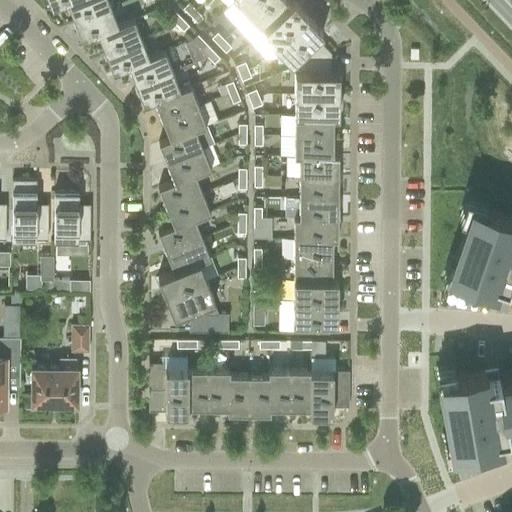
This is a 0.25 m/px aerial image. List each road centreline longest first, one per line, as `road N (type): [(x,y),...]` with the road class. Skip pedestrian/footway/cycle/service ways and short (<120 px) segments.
road 1 (residential): [(350,0),(380,19),(391,55),(385,454)]
road 2 (residential): [(79,91),(106,123),(116,441)]
road 3 (residential): [(116,441),(165,461),(370,461),(385,454)]
